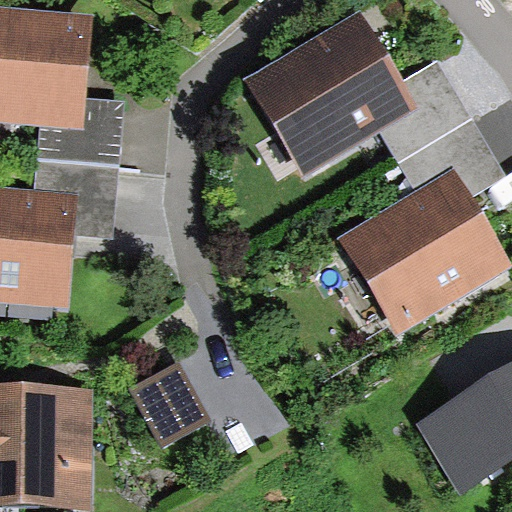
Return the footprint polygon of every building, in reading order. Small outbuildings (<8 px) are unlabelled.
[(94,14),(0,6),(0,120),(42,123),(39,155),(117,161),(122,102),(87,99),(94,14)] [(382,134),(400,164),(474,119),(438,60),(401,82),(385,56),(357,9),(243,78),(305,180),(382,134)] [(510,178),(474,119),(400,164),(416,190),(336,239),(397,338),(511,267),(511,262),(482,212),(474,200),(510,178)] [(38,190),(0,186),(0,300),(69,307),(76,237),(112,240),(118,166),(41,159),(38,190)] [(178,363),(132,388),(166,448),(211,422),(178,363)] [(511,375),(414,430),(451,501),(511,468),(511,375)] [(87,389),(0,388),(0,504),(87,505),(87,389)]
